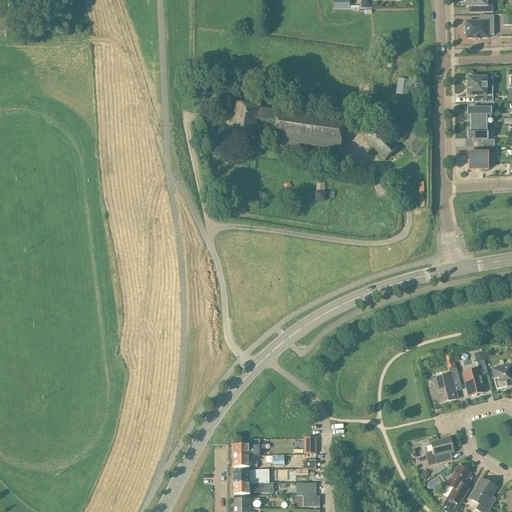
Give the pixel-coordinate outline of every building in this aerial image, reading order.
[(350,0),(334,0),(335,9),(351,9),(350,0)] [(360,9),(372,9),(372,0),(362,0),(360,2),(360,9)] [(486,0),(463,0),(463,2),(466,2),(466,7),(478,7),(478,13),(493,13),(493,2),(487,2),(486,0)] [(503,24),(511,24),(511,15),(503,16),(503,24)] [(494,35),(494,16),(479,16),(479,22),(466,22),(466,27),(464,27),(464,33),(466,33),(466,39),(474,39),(474,40),(480,40),(480,38),(488,38),(488,35),(494,35)] [(397,91),(408,93),(410,80),(399,78),(397,91)] [(486,84),(486,78),(467,78),(467,85),(467,90),(468,90),(468,97),(470,97),(470,103),(493,103),(493,96),(486,96),(486,90),(487,90),(487,84),(486,84)] [(278,111),(277,111),(264,109),(265,103),(259,102),(258,107),(237,103),(232,135),(254,138),(257,120),(276,123),(278,111)] [(470,125),(487,125),(491,125),(490,116),(491,116),(491,109),(494,109),(494,103),(481,103),(481,109),(467,109),(467,116),(470,116),(470,125)] [(276,123),(273,141),(340,151),(345,119),(278,108),(277,111),(278,111),(276,123)] [(378,133),(369,125),(369,124),(367,122),(363,126),(365,129),(366,128),(374,137),(367,143),(385,161),(400,146),(382,129),(378,133)] [(494,147),(494,140),(488,140),(488,133),(487,133),(487,125),(470,125),(470,134),(467,134),(467,141),(482,141),(482,147),(483,147),(494,147)] [(415,157),(429,145),(412,126),(398,139),(415,157)] [(494,147),(483,147),(483,154),(473,154),(473,152),(468,152),(468,162),(470,162),(470,170),(479,170),(482,172),(488,161),(488,154),(495,154),(495,147),(494,147)] [(325,202),(325,192),(325,183),(316,183),(316,192),(315,192),(315,202),(325,202)] [(469,397),(485,393),(480,376),(487,374),(484,360),(477,362),(479,369),(463,373),(469,397)] [(496,390),(507,387),(506,386),(511,384),(511,368),(511,365),(493,370),(495,379),(494,379),(496,390)] [(457,400),(452,381),(459,380),(456,369),(449,370),(450,375),(433,379),(435,387),(430,388),(432,399),(437,397),(439,404),(457,400)] [(428,467),(452,461),(450,453),(453,453),(450,438),(430,443),(432,451),(425,453),(428,467)] [(304,439),(304,454),(315,454),(316,454),(316,439),(304,439)] [(233,445),(233,456),(259,456),(259,440),(249,440),(249,445),(233,445)] [(233,456),(233,468),(268,468),(268,456),(259,456),(233,456)] [(284,456),(273,456),(273,465),(284,465),(284,456)] [(303,461),(303,469),(315,469),(315,461),(303,461)] [(459,505),(469,489),(463,485),(470,473),(458,466),(447,485),(453,489),(448,498),(459,505)] [(233,474),(233,484),(250,484),(265,484),(270,483),(270,470),(250,471),(250,472),(233,473),(233,474)] [(419,477),(425,480),(429,474),(423,471),(419,477)] [(479,511),(488,511),(495,502),(490,498),(496,488),(481,479),(469,499),(478,504),(475,510),(479,511)] [(250,484),(233,484),(233,495),(234,495),(250,495),(250,494),(265,494),(265,484),(250,484)] [(303,493),(315,493),(315,484),(303,484),(303,493)] [(320,507),(320,497),(315,497),(303,497),(303,507),(320,507)] [(233,500),(233,511),(250,511),(260,511),(260,499),(250,499),(234,500),(233,500)]
